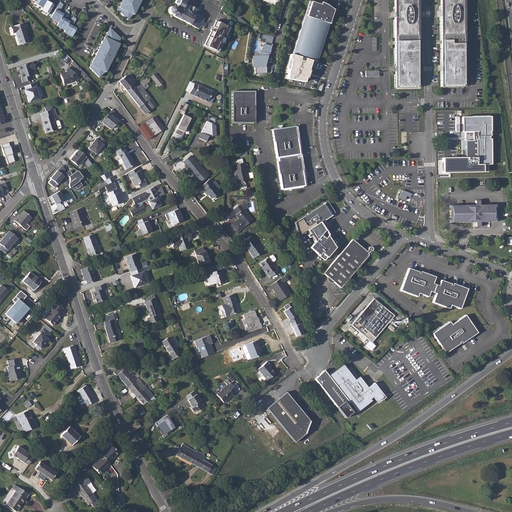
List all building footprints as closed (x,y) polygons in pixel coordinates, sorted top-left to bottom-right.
[(46,0),(36,0),(35,2),(34,4),(42,8),(46,1),(46,0)] [(122,0),(117,10),(127,20),(133,14),(134,15),(140,0),(122,0)] [(161,0),(158,0),(155,7),(161,10),(161,9),(170,14),(168,17),(172,19),(173,16),(200,30),(202,27),(205,28),(207,24),(204,22),(205,19),(197,14),(199,10),(190,6),(189,8),(185,6),(187,1),(184,0),(180,0),(180,1),(177,0),(176,3),(176,4),(174,7),(163,1),(161,0)] [(319,5),(320,3),(323,4),(326,5),(327,2),(323,0),(309,0),(292,55),(294,55),(310,2),(319,5)] [(419,51),(417,51),(415,0),(395,0),(395,8),(394,8),(394,18),(396,18),(396,51),(395,51),(395,88),(419,87),(419,51)] [(465,50),(463,50),(462,0),(441,0),(442,7),(440,7),(440,17),(442,17),(443,50),(441,50),(442,87),(466,86),(465,50)] [(54,5),(46,1),(42,8),(41,10),(49,14),(54,5)] [(310,2),(294,55),(315,62),(327,23),(328,23),(329,24),(333,10),(331,8),(329,7),(326,5),(323,4),(320,3),(319,5),(310,2)] [(64,5),(60,3),(51,18),(59,23),(64,14),(60,12),(64,5)] [(70,13),(66,11),(64,14),(59,23),(57,26),(65,31),(70,22),(66,20),(70,13)] [(77,20),(73,18),(70,22),(64,33),(72,37),(77,29),(73,27),(77,20)] [(23,23),(10,27),(12,33),(16,32),(20,45),(29,42),(23,23)] [(230,27),(221,23),(218,30),(219,30),(215,39),(214,39),(210,48),(219,52),(230,27)] [(328,23),(327,23),(315,62),(316,62),(328,23)] [(120,38),(111,29),(107,32),(104,37),(104,36),(98,49),(100,50),(99,52),(95,50),(92,55),(95,57),(89,67),(99,77),(105,72),(106,72),(119,43),(117,43),(120,38)] [(262,37),(266,38),(265,43),(271,45),(274,36),(263,33),(262,37)] [(270,47),(263,45),(262,52),(260,51),(259,57),(252,57),(253,67),(254,66),(255,74),(266,73),(266,66),(267,66),(267,57),(265,57),(266,53),(269,53),(270,47)] [(33,62),(16,67),(18,72),(20,71),(21,74),(20,74),(21,78),(21,79),(22,83),(32,80),(30,76),(32,75),(31,72),(32,70),(35,69),(33,62)] [(80,78),(69,66),(65,70),(67,71),(64,72),(64,71),(60,73),(64,84),(72,81),(74,79),(76,82),(80,78)] [(163,83),(155,73),(151,77),(159,87),(163,83)] [(118,82),(117,85),(123,92),(126,90),(133,85),(133,84),(129,80),(126,75),(118,82)] [(133,85),(126,90),(145,114),(156,105),(144,89),(145,89),(149,86),(146,84),(149,81),(146,77),(140,82),(141,83),(135,88),(133,85)] [(35,83),(24,86),(26,90),(25,91),(29,102),(39,99),(36,87),(37,87),(35,83)] [(189,93),(207,102),(212,92),(194,83),(189,93)] [(254,91),(232,91),(232,122),(253,122),(253,107),(254,107),(254,91)] [(52,106),(45,109),(45,112),(40,113),(45,128),(44,128),(46,133),(58,130),(57,129),(60,128),(61,127),(59,121),(58,121),(55,122),(53,116),(56,115),(54,109),(53,109),(52,106)] [(119,119),(112,109),(102,122),(111,129),(119,119)] [(191,117),(184,114),(175,132),(182,136),(191,117)] [(155,116),(139,128),(148,140),(164,128),(155,116)] [(462,117),(462,124),(463,124),(464,132),(477,131),(477,133),(476,133),(476,136),(477,136),(477,140),(475,140),(476,163),(484,163),(484,164),(491,164),(491,162),(493,162),(492,155),(491,155),(490,139),(489,139),(489,136),(490,136),(490,132),(489,132),(489,131),(490,131),(490,116),(462,117)] [(215,125),(206,121),(198,137),(205,141),(208,136),(216,136),(215,125)] [(295,126),(271,130),(276,158),(278,158),(278,161),(276,161),(281,189),(303,186),(301,172),(302,171),(300,157),(297,158),(296,155),(298,155),(296,139),(297,139),(295,126)] [(104,139),(101,136),(98,140),(96,139),(89,148),(90,149),(87,152),(93,157),(102,147),(105,149),(109,145),(104,139)] [(9,146),(8,142),(1,145),(2,148),(1,149),(4,156),(5,156),(7,164),(14,161),(12,154),(14,153),(11,145),(9,146)] [(86,157),(78,150),(70,159),(80,167),(84,163),(88,167),(91,164),(86,157)] [(125,151),(117,155),(119,159),(120,158),(122,163),(125,169),(134,164),(131,158),(130,159),(125,150),(125,151)] [(190,156),(183,162),(187,166),(187,167),(199,182),(207,175),(195,160),(194,161),(190,156)] [(244,163),(233,165),(235,170),(234,170),(237,183),(238,184),(242,183),(243,182),(247,181),(246,176),(247,175),(244,163)] [(137,168),(127,173),(134,185),(136,190),(141,187),(146,184),(143,180),(141,176),(142,175),(140,170),(138,171),(137,168)] [(48,182),(55,188),(64,177),(57,170),(50,178),(51,179),(48,182)] [(69,170),(66,172),(70,178),(68,185),(70,187),(74,184),(77,189),(83,185),(79,180),(83,177),(77,170),(72,174),(69,170)] [(112,176),(104,180),(107,185),(108,184),(115,180),(112,176)] [(210,178),(202,184),(205,188),(204,188),(207,192),(208,191),(212,197),(214,197),(216,195),(216,193),(220,190),(210,178)] [(104,180),(91,189),(94,192),(98,189),(105,186),(107,185),(104,180)] [(107,192),(117,189),(114,182),(105,186),(107,192)] [(158,197),(153,187),(131,198),(135,205),(136,207),(129,210),(133,217),(145,210),(141,202),(147,199),(152,209),(160,205),(156,197),(158,197)] [(107,192),(112,205),(121,202),(117,189),(107,192)] [(402,190),(399,198),(405,200),(406,196),(410,197),(411,194),(402,190)] [(64,199),(60,191),(49,197),(51,201),(53,200),(57,207),(56,207),(59,212),(64,209),(62,204),(61,205),(59,202),(64,199)] [(475,204),(449,205),(450,222),(476,222),(476,226),(480,226),(480,222),(496,222),(495,204),(480,204),(480,200),(475,200),(475,204)] [(334,212),(327,201),(294,223),(298,236),(309,228),(316,239),(327,227),(322,220),(334,212)] [(81,208),(69,212),(71,218),(72,218),(74,224),(75,228),(87,224),(81,208)] [(178,208),(167,213),(172,225),(183,220),(178,208)] [(242,209),(235,214),(234,214),(237,219),(230,225),(231,227),(231,228),(234,231),(234,230),(236,232),(251,221),(242,209)] [(18,217),(15,221),(24,228),(33,218),(25,211),(19,218),(18,217)] [(137,224),(141,235),(152,230),(148,220),(138,224),(137,224)] [(0,242),(0,244),(1,245),(7,251),(18,238),(9,231),(3,238),(4,239),(0,242)] [(174,238),(168,240),(172,248),(177,246),(179,251),(189,248),(186,242),(188,241),(188,240),(188,239),(190,238),(187,231),(182,233),(181,231),(173,234),(174,238)] [(83,237),(91,260),(101,257),(93,234),(83,237)] [(251,235),(241,242),(245,248),(246,247),(253,258),(263,252),(255,239),(251,235)] [(352,240),(324,273),(341,288),(369,255),(368,254),(370,251),(371,251),(372,250),(372,249),(371,248),(371,247),(369,248),(368,248),(368,249),(368,251),(366,253),(352,240)] [(203,246),(194,249),(195,253),(195,254),(199,267),(210,263),(205,250),(203,246)] [(137,252),(125,257),(129,268),(141,264),(137,252)] [(266,258),(257,264),(259,268),(259,267),(261,270),(264,275),(265,274),(268,278),(275,273),(269,264),(269,263),(273,261),(273,259),(271,256),(269,256),(266,258)] [(215,265),(205,269),(207,274),(206,274),(210,285),(218,282),(219,284),(226,282),(222,271),(221,271),(220,269),(217,270),(215,265)] [(90,266),(80,269),(81,273),(83,279),(83,278),(84,280),(85,284),(95,280),(90,266)] [(419,271),(409,267),(400,289),(417,296),(418,292),(427,296),(429,290),(435,293),(432,301),(448,308),(449,304),(459,308),(466,288),(452,282),(451,283),(440,279),(438,284),(432,282),(434,275),(420,270),(419,271)] [(130,275),(134,287),(147,283),(143,271),(131,275),(130,275)] [(30,272),(22,281),(34,290),(41,282),(30,272)] [(280,278),(269,285),(272,289),(273,289),(280,300),(291,293),(280,278)] [(106,287),(104,283),(94,286),(96,290),(94,290),(91,292),(92,297),(93,296),(94,298),(95,302),(107,298),(103,288),(106,287)] [(0,287),(0,304),(10,292),(2,285),(0,287)] [(20,300),(21,301),(26,296),(20,290),(12,300),(17,304),(20,300)] [(234,294),(223,297),(229,315),(239,312),(236,303),(237,303),(234,294)] [(154,298),(145,301),(146,306),(150,317),(147,318),(149,324),(159,320),(157,314),(159,313),(154,298)] [(374,298),(351,324),(372,342),(394,315),(374,298)] [(17,304),(7,315),(17,323),(29,308),(21,301),(20,300),(17,304)] [(64,307),(56,301),(51,307),(52,308),(44,318),(53,325),(57,321),(56,320),(58,318),(58,319),(61,315),(59,313),(64,307)] [(254,310),(243,314),(248,327),(245,328),(247,332),(261,327),(254,310)] [(105,326),(109,341),(119,337),(114,323),(117,322),(115,318),(117,317),(116,313),(114,313),(105,316),(107,321),(105,321),(106,325),(105,326)] [(450,320),(433,332),(446,351),(462,341),(462,342),(478,331),(466,314),(452,323),(450,320)] [(40,332),(41,333),(33,342),(37,345),(38,347),(39,348),(41,348),(44,344),(45,342),(46,343),(49,339),(48,338),(51,333),(44,327),(40,332)] [(202,358),(213,353),(210,345),(210,346),(209,344),(210,344),(212,343),(209,335),(194,341),(197,348),(198,348),(202,358)] [(167,339),(162,342),(169,354),(167,355),(170,361),(179,355),(175,349),(179,347),(175,337),(170,340),(169,339),(167,339)] [(256,340),(245,345),(250,357),(260,354),(258,347),(259,347),(256,340)] [(74,345),(63,348),(65,352),(66,352),(71,368),(79,366),(80,363),(78,356),(77,355),(76,354),(77,353),(74,345)] [(18,359),(7,361),(9,367),(7,367),(10,381),(21,379),(22,377),(22,374),(20,373),(18,373),(18,371),(19,370),(18,365),(19,365),(18,359)] [(267,361),(258,368),(267,379),(274,373),(268,365),(270,364),(267,361)] [(114,370),(128,386),(137,379),(133,373),(130,376),(118,362),(110,368),(113,371),(114,370)] [(328,375),(345,397),(349,401),(346,404),(344,401),(337,407),(345,417),(352,411),(347,405),(348,405),(350,405),(351,404),(357,412),(371,400),(370,398),(373,395),(376,398),(381,394),(373,383),(367,387),(359,376),(355,379),(343,364),(328,375)] [(232,381),(236,378),(230,371),(227,374),(232,381)] [(140,380),(137,379),(128,386),(134,393),(131,395),(134,398),(136,396),(146,387),(140,380)] [(221,389),(216,393),(223,402),(233,394),(233,393),(237,390),(231,382),(227,385),(226,384),(221,389)] [(87,386),(77,392),(86,408),(96,402),(87,386)] [(146,387),(136,396),(146,407),(155,400),(154,396),(146,387)] [(193,391),(185,396),(188,399),(187,400),(190,404),(192,406),(191,407),(194,411),(203,406),(200,401),(196,394),(195,394),(193,391)] [(286,391),(266,408),(295,442),(304,434),(309,420),(286,391)] [(29,410),(17,416),(19,421),(20,421),(25,431),(27,431),(37,427),(35,422),(34,422),(31,415),(29,410)] [(171,421),(166,415),(158,420),(161,423),(157,425),(160,429),(158,430),(159,430),(161,434),(165,431),(167,434),(171,431),(169,428),(171,427),(169,423),(171,421)] [(69,427),(61,435),(72,445),(79,437),(69,427)] [(175,445),(172,452),(193,464),(197,456),(194,454),(191,453),(187,451),(189,447),(182,443),(180,447),(175,445)] [(101,455),(103,456),(92,465),(99,473),(104,469),(110,464),(109,463),(115,457),(114,456),(119,453),(112,445),(101,455)] [(18,446),(13,455),(28,465),(33,458),(28,455),(30,454),(18,446)] [(197,456),(193,464),(208,472),(212,465),(201,459),(204,454),(196,450),(195,452),(194,454),(197,456)] [(56,472),(40,461),(34,469),(51,480),(56,472)] [(78,490),(78,491),(82,497),(83,497),(88,504),(90,503),(93,506),(98,503),(96,499),(87,485),(91,482),(87,477),(83,480),(82,479),(74,484),(78,490)] [(15,485),(12,489),(15,491),(6,505),(16,511),(26,498),(29,495),(15,485)]
